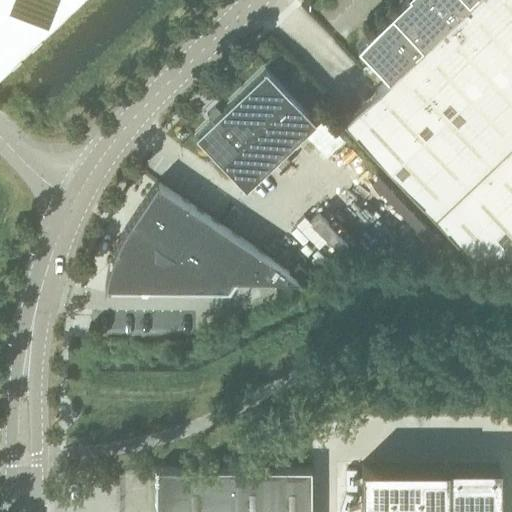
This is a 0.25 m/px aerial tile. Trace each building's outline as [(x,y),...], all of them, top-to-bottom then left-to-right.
[(0,0),(0,71),(69,5),(75,0),(0,0)] [(348,114),(343,119),(344,120),(469,253),(511,252),(511,0),(404,0),(390,13),(389,15),(378,25),(357,45),(387,77),(378,86),(348,114)] [(211,118),(195,134),(245,187),(315,120),(265,67),(220,110),(216,105),(207,113),(211,118)] [(107,275),(105,283),(112,285),(227,285),(231,279),(233,277),(301,277),(156,180),(129,222),(124,229),(120,236),(117,243),(114,251),(111,259),(109,267),(107,275)] [(276,435),(276,449),(287,449),(288,435),(276,435)] [(360,511),(499,511),(499,463),(361,463),(360,511)] [(310,511),(310,468),(156,468),(155,511),(310,511)]
